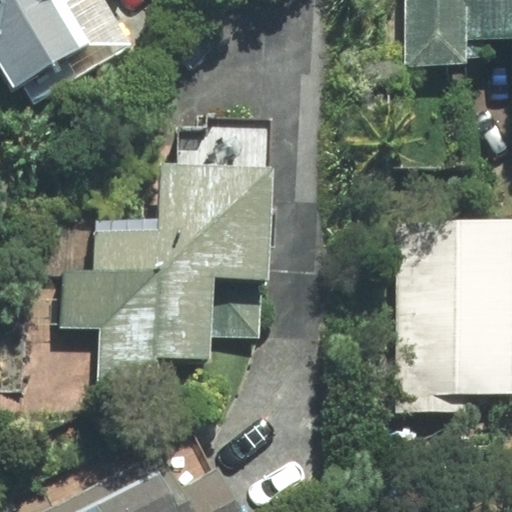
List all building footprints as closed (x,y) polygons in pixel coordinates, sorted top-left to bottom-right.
[(0,0),(0,85),(2,88),(14,82),(23,99),(117,47),(90,0),(0,0)] [(511,0),(398,0),(398,66),(460,65),(459,56),(477,57),(477,41),(511,40),(511,0)] [(259,347),(266,125),(199,124),(198,135),(170,133),(170,168),(153,168),(150,237),(93,235),(91,278),(60,277),(59,335),(99,336),(96,387),(146,388),(147,363),(205,366),(206,345),(259,347)] [(392,225),(393,413),(458,413),(459,394),(503,395),(503,224),(392,225)] [(229,511),(185,427),(108,469),(114,478),(49,511),(229,511)]
